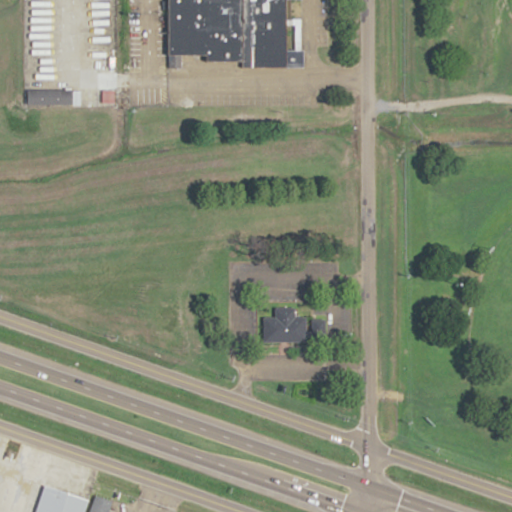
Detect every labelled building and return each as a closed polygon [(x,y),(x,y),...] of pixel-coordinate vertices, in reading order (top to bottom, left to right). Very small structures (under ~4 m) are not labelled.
[(168,0),(169,66),(181,66),(181,56),(209,56),(209,65),(304,65),(304,49),(288,49),(287,0),(168,0)] [(26,89),(73,89),(73,105),(26,105),(26,89)] [(114,89),(84,89),(84,105),(114,105),(114,89)] [(264,316),(264,341),(324,341),(324,332),(324,316),(316,316),(297,316),(297,306),(277,306),(277,316),(264,316)] [(45,483),(35,511),(85,511),(90,500),(45,483)] [(95,493),(88,511),(115,511),(116,511),(109,508),(113,500),(95,493)]
